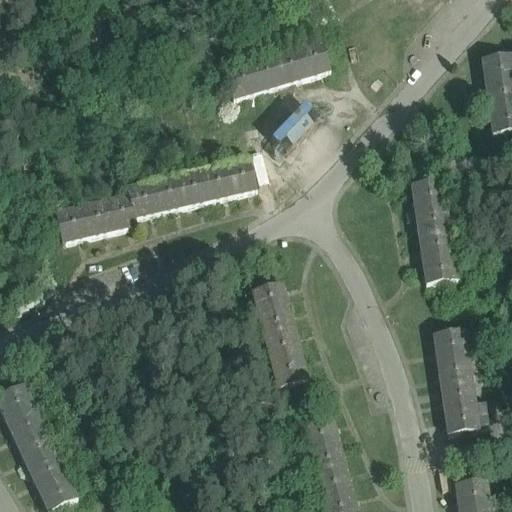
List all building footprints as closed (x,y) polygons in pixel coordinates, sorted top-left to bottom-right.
[(321,47),(223,76),(233,107),(330,78),(321,47)] [(511,60),(481,65),(487,107),(492,141),(511,137),(511,60)] [(249,166),(126,194),(128,202),(54,219),(62,250),(136,233),(134,225),(257,197),(249,166)] [(442,186),(410,191),(425,291),(457,287),(442,186)] [(308,387),(282,289),(251,297),(277,395),(296,391),(308,387)] [(464,336),(432,341),(447,441),(479,437),(464,336)] [(61,471),(24,391),(9,398),(0,401),(0,415),(44,511),(62,511),(77,505),(61,471)] [(320,430),(302,435),(322,511),(355,511),(333,426),(320,430)] [(489,511),(486,486),(454,491),(457,511),(489,511)]
